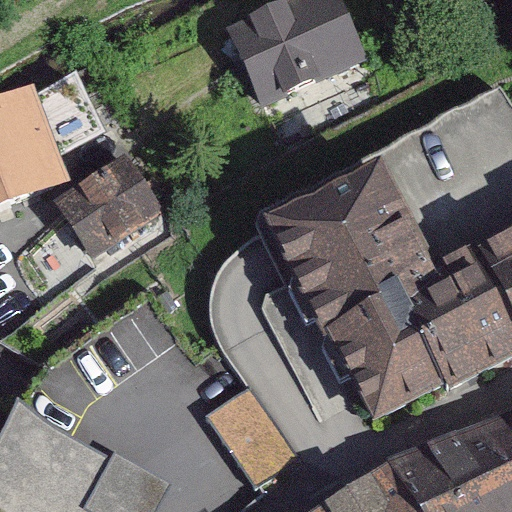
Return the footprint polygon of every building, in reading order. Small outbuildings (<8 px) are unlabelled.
[(380,75),(348,5),(231,59),(263,129),(380,75)] [(73,82),(0,119),(0,216),(91,168),(80,143),(104,131),(73,82)] [(185,230),(151,179),(73,229),(106,280),(185,230)] [(438,292),(381,181),(264,242),(376,439),(511,385),(511,344),(480,274),(438,292)] [(511,259),(480,274),(511,344),(511,259)] [(162,288),(41,347),(65,396),(187,338),(162,288)] [(0,376),(0,488),(3,492),(32,442),(0,404),(0,392),(8,385),(0,376)] [(309,461),(262,392),(216,422),(263,492),(309,461)] [(179,511),(193,490),(137,457),(131,467),(48,417),(32,442),(3,492),(0,496),(0,511),(179,511)] [(511,511),(511,448),(437,479),(455,511),(511,511)] [(455,511),(437,479),(390,511),(455,511)]
